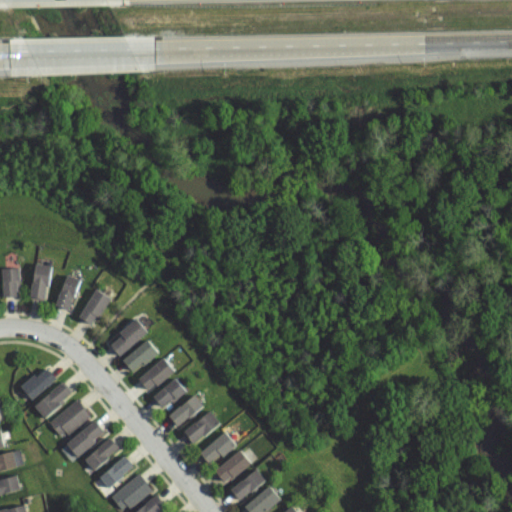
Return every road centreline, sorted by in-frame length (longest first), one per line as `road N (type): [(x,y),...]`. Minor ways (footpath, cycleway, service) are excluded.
road 1 (motorway): [(125,48),(511,40)]
road 2 (motorway): [(130,56),(456,42)]
road 3 (residential): [(210,511),(78,354),(47,334),(0,329)]
